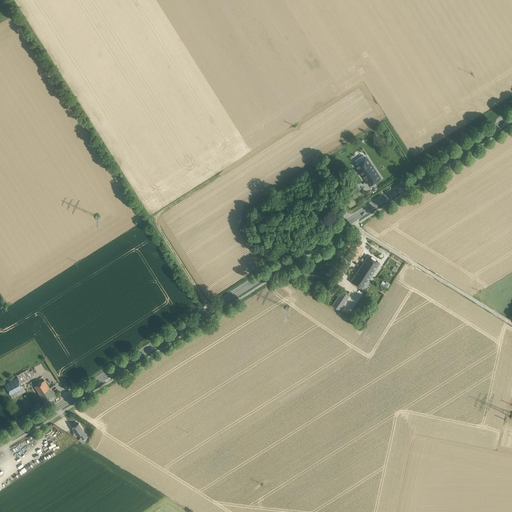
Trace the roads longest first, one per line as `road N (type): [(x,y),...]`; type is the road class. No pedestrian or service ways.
road 1 (primary): [(349,220),(0,442)]
road 2 (primary): [(511,116),(349,220)]
road 3 (unclassified): [(349,220),(511,323)]
road 4 (track): [(209,309),(154,217),(216,176)]
